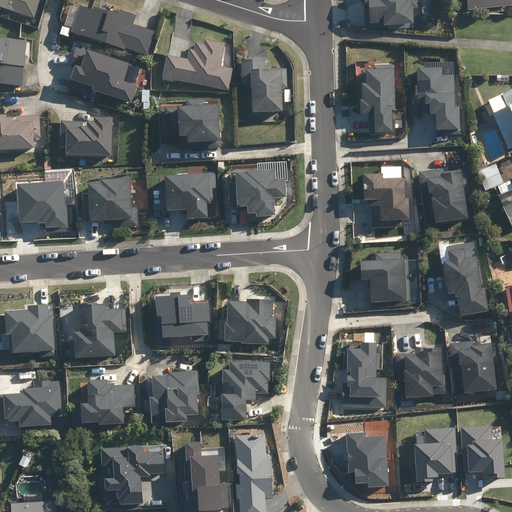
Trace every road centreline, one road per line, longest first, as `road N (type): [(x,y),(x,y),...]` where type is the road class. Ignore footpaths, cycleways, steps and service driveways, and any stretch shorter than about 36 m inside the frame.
road 1 (residential): [(325,249),(0,268)]
road 2 (residential): [(319,21),(325,249)]
road 3 (residential): [(325,249),(301,456)]
